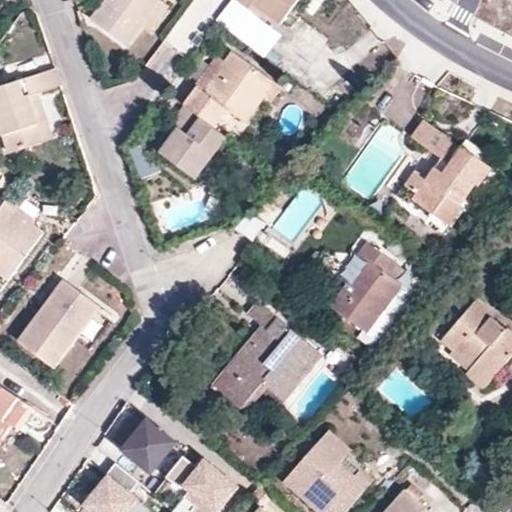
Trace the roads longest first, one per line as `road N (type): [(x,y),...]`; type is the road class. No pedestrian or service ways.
road 1 (residential): [(164,315),(103,165),(54,0)]
road 2 (residential): [(164,315),(26,511)]
road 3 (residential): [(392,0),(426,28),(511,73)]
